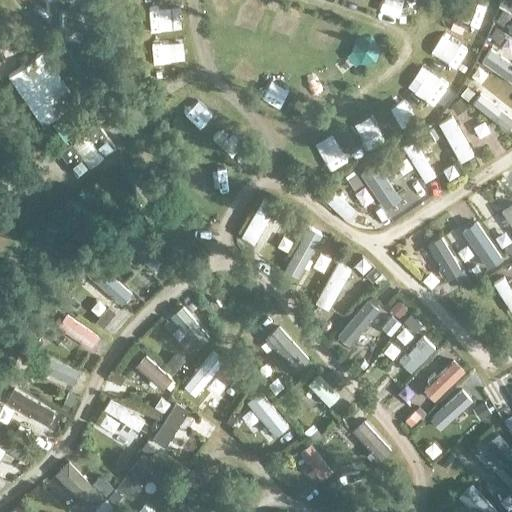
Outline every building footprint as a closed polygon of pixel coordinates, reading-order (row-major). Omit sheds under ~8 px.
[(141,0),(142,14),(172,12),(170,0),(141,0)] [(394,8),(396,0),(372,0),(372,2),(394,8)] [(452,0),(450,10),(475,17),(479,0),(452,0)] [(455,57),(464,33),(434,22),(425,45),(455,57)] [(171,51),(167,30),(143,35),(147,56),(171,51)] [(511,82),(511,64),(491,50),(482,62),(511,82)] [(416,53),(401,69),(423,90),(439,74),(416,53)] [(381,120),(404,110),(397,93),(374,103),(381,120)] [(480,93),(472,103),(500,126),(508,116),(480,93)] [(179,104),(191,116),(200,108),(188,96),(179,104)] [(355,107),(340,114),(350,134),(365,127),(355,107)] [(218,142),(233,126),(216,110),(201,126),(218,142)] [(473,154),(451,115),(438,123),(460,162),(473,154)] [(308,126),(319,151),(334,144),(323,120),(308,126)] [(102,155),(102,156),(114,146),(97,124),(85,133),(76,122),(60,134),(69,145),(59,153),(77,175),(89,166),(88,165),(102,155)] [(402,146),(424,182),(435,176),(412,140),(402,146)] [(198,180),(205,165),(187,156),(180,171),(198,180)] [(362,172),(383,203),(393,196),(373,165),(362,172)] [(324,200),(345,220),(354,211),(333,191),(324,200)] [(240,236),(253,244),(275,204),(262,197),(240,236)] [(511,202),(501,210),(511,225),(511,202)] [(466,229),(492,268),(506,258),(481,219),(466,229)] [(304,263),(322,232),(311,226),(293,257),(304,263)] [(122,237),(146,264),(155,257),(131,229),(122,237)] [(462,271),(440,236),(427,244),(448,279),(462,271)] [(426,260),(414,265),(419,278),(432,272),(426,260)] [(94,262),(84,272),(114,298),(123,288),(94,262)] [(327,309),(350,269),(337,262),(314,302),(327,309)] [(511,291),(503,276),(493,283),(511,314),(511,313),(511,291)] [(367,299),(336,334),(348,345),(379,309),(367,299)] [(209,337),(182,305),(169,316),(196,348),(209,337)] [(56,326),(90,349),(98,336),(64,314),(56,326)] [(309,360),(278,325),(264,337),(295,372),(309,360)] [(401,362),(411,372),(434,348),(425,339),(401,362)] [(162,390),(171,380),(143,354),(134,364),(162,390)] [(35,366),(70,381),(75,370),(40,355),(35,366)] [(454,360),(423,390),(433,401),(464,371),(454,360)] [(217,367),(192,386),(200,397),(224,378),(217,367)] [(338,396),(317,374),(307,384),(328,406),(338,396)] [(53,409),(14,387),(5,401),(46,424),(53,409)] [(257,393),(247,401),(276,436),(286,427),(257,393)] [(102,409),(137,430),(143,420),(108,399),(102,409)] [(188,408),(176,401),(152,437),(164,446),(188,408)] [(474,402),(447,420),(454,430),(481,413),(474,402)] [(351,431),(379,461),(391,450),(363,420),(351,431)] [(34,450),(0,429),(0,445),(27,462),(34,450)] [(485,445),(511,474),(511,451),(497,434),(485,445)] [(319,480),(330,472),(310,444),(299,452),(319,480)] [(157,465),(141,453),(115,487),(131,500),(157,465)] [(102,497),(67,461),(53,474),(88,511),(102,497)] [(497,511),(472,484),(458,496),(472,511),(497,511)]
